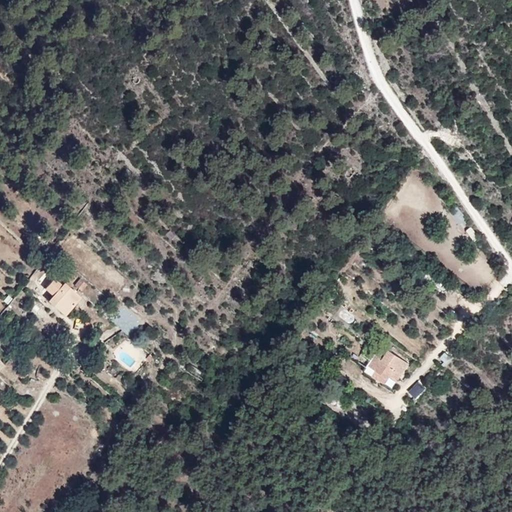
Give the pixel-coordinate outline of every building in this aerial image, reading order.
[(81,279),(76,285),(82,291),(88,285),(81,279)] [(54,297),(49,303),(67,316),(82,299),(65,284),(64,286),(55,280),(46,289),(54,297)] [(120,330),(105,341),(110,349),(126,339),(120,330)] [(408,362),(375,345),(362,368),(393,387),(408,362)] [(407,391),(415,400),(427,389),(419,380),(407,391)] [(18,385),(16,391),(27,395),(30,390),(18,385)]
